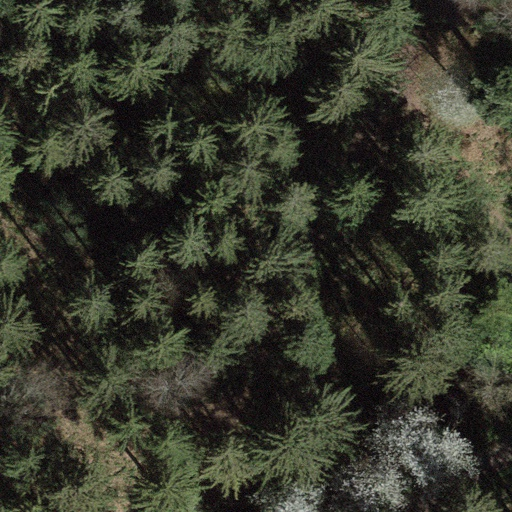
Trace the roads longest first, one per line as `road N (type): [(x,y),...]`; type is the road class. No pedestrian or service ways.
road 1 (track): [(430,0),(406,65),(188,355),(152,511)]
road 2 (track): [(511,459),(391,511)]
